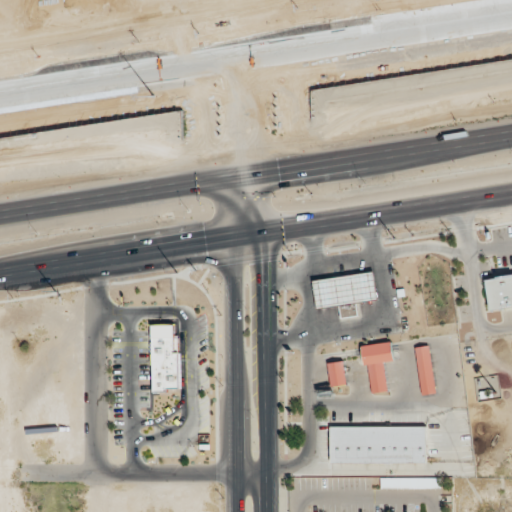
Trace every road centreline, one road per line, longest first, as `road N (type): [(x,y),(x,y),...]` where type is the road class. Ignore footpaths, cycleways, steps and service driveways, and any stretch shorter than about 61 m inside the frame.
road 1 (trunk): [(511,16),(0,93)]
road 2 (secondary): [(264,511),(266,53)]
road 3 (secondary): [(234,57),(235,511)]
road 4 (secondary): [(0,274),(312,227)]
road 5 (motorway): [(303,150),(511,117)]
road 6 (secondary): [(312,227),(511,195)]
road 7 (motorway): [(0,197),(181,169)]
road 8 (motorway): [(181,169),(303,150)]
